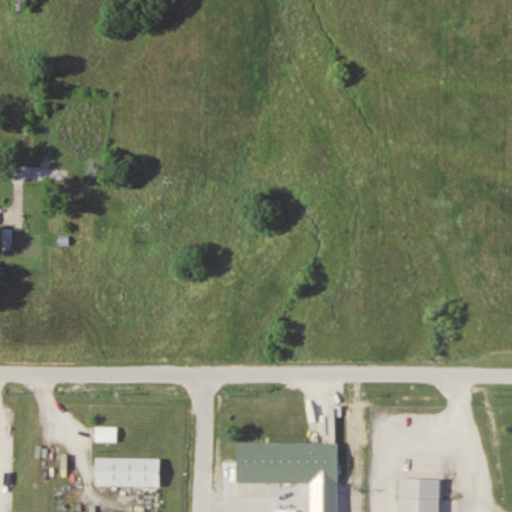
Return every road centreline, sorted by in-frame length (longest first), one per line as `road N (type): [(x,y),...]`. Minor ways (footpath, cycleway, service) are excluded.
road 1 (residential): [(0,371),(511,375)]
road 2 (residential): [(208,373),(203,511)]
